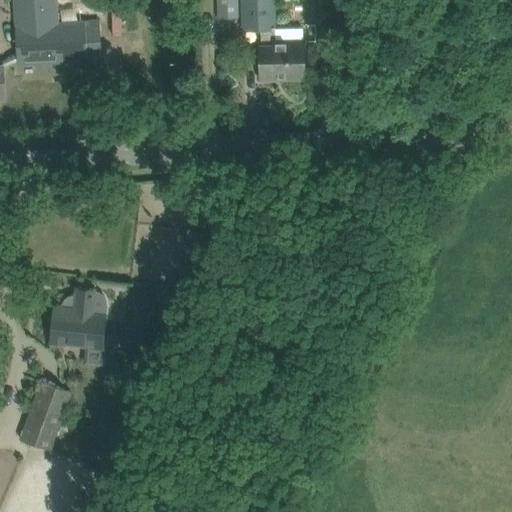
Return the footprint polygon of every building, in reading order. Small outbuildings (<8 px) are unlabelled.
[(13,0),(18,64),(88,61),(87,49),(103,48),(101,17),(60,19),(59,0),(13,0)] [(238,0),(218,0),(219,18),(239,17),(238,0)] [(260,45),(260,59),(261,79),(305,78),(304,44),(303,44),(302,26),(275,27),(274,0),(242,0),(243,29),(261,29),(261,45),(260,45)] [(113,2),(112,33),(125,33),(126,2),(113,2)] [(321,213),(348,212),(347,196),(320,198),(321,213)] [(62,306),(54,305),(50,342),(103,347),(106,315),(107,305),(107,301),(105,297),(103,294),(100,292),(96,290),(77,288),(76,295),(72,295),(68,296),(65,299),(63,302),(62,306)] [(51,447),(71,391),(40,379),(19,437),(51,447)]
